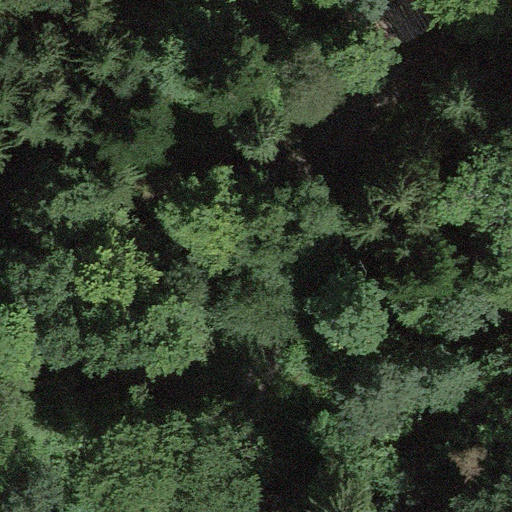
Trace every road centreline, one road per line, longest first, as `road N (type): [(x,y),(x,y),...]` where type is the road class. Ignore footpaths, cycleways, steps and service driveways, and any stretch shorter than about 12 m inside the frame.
road 1 (track): [(0,224),(22,224),(218,161),(511,25)]
road 2 (track): [(200,511),(305,333),(376,90)]
